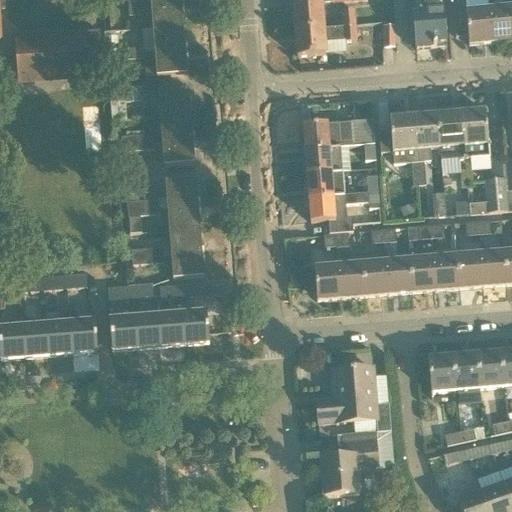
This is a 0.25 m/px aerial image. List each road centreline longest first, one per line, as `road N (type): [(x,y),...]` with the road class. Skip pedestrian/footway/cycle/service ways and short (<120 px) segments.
road 1 (residential): [(273,371),(0,398)]
road 2 (residential): [(252,94),(511,73)]
road 3 (residential): [(272,340),(252,94)]
road 4 (residential): [(434,511),(415,454),(406,331)]
road 5 (residential): [(285,511),(273,371)]
road 6 (residential): [(272,340),(406,331)]
